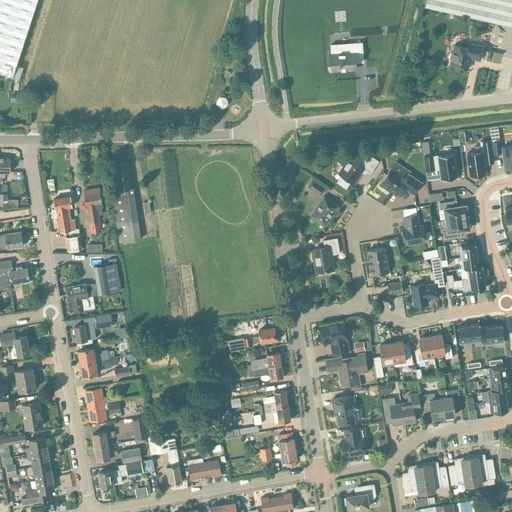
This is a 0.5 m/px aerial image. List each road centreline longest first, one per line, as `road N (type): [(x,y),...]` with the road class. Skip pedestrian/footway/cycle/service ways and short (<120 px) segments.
road 1 (unclassified): [(264,130),(511,99)]
road 2 (tertiary): [(264,130),(24,139)]
road 3 (residential): [(119,511),(320,474)]
road 4 (residential): [(91,511),(56,311)]
road 5 (tertiary): [(296,318),(264,130)]
road 6 (residential): [(56,311),(24,139)]
road 7 (tertiary): [(320,474),(296,318)]
road 8 (residential): [(360,305),(402,323),(509,304)]
road 9 (residential): [(511,184),(493,188),(487,210),(509,304)]
road 10 (residential): [(387,464),(422,435),(511,423)]
road 11 (tertiary): [(264,130),(255,0)]
